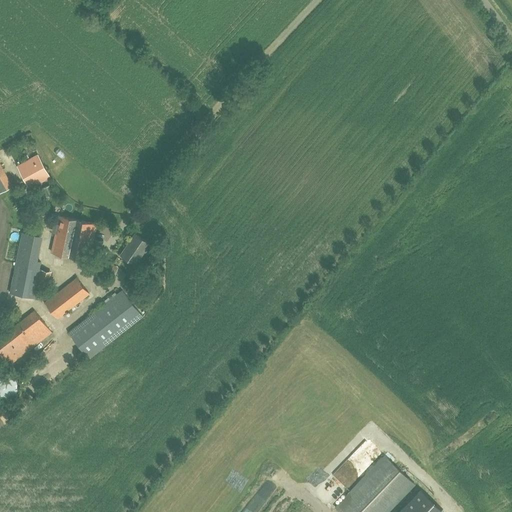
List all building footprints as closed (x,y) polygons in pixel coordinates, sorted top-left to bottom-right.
[(15,187),(0,151),(0,192),(0,193),(15,187)] [(18,165),(27,183),(30,188),(51,177),(38,154),(18,165)] [(46,187),(42,188),(46,197),(56,193),(52,184),(46,187)] [(52,252),(53,252),(90,260),(93,247),(95,240),(93,239),(97,224),(62,216),(61,224),(55,223),(54,230),(57,231),(52,252)] [(10,292),(36,297),(41,269),(39,269),(41,261),(36,260),(41,235),(27,233),(20,265),(16,264),(10,292)] [(136,264),(150,243),(136,234),(122,255),(136,264)] [(118,267),(109,260),(103,269),(112,276),(118,267)] [(90,294),(80,280),(77,277),(45,301),(48,305),(58,319),(90,294)] [(85,354),(89,359),(143,316),(123,290),(69,331),(85,354)] [(0,359),(2,358),(7,365),(52,331),(35,310),(0,336),(0,359)] [(59,377),(74,366),(67,357),(52,368),(59,377)] [(335,507),(340,511),(390,511),(416,485),(385,455),(335,507)] [(294,485),(290,489),(307,504),(311,500),(294,485)] [(421,489),(398,511),(431,511),(438,506),(421,489)]
